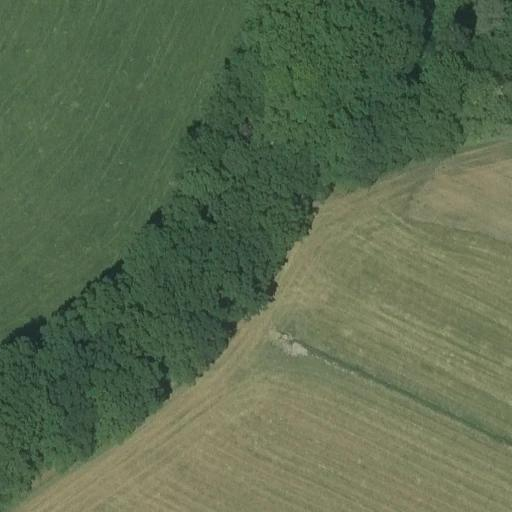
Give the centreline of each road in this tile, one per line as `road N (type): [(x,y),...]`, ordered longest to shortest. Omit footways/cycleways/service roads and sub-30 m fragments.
road 1 (track): [(271,154),(177,317),(0,445)]
road 2 (track): [(271,154),(511,83)]
road 3 (track): [(336,0),(329,34),(271,154)]
